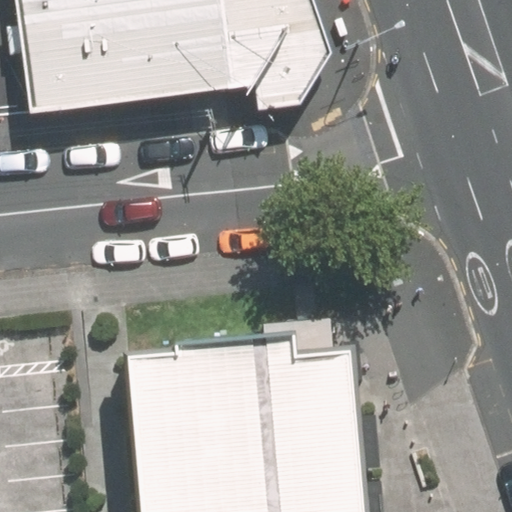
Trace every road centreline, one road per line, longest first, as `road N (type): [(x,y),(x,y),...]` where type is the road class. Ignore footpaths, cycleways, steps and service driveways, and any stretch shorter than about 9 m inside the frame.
road 1 (residential): [(0,215),(337,174),(511,171)]
road 2 (secondary): [(458,0),(511,154)]
